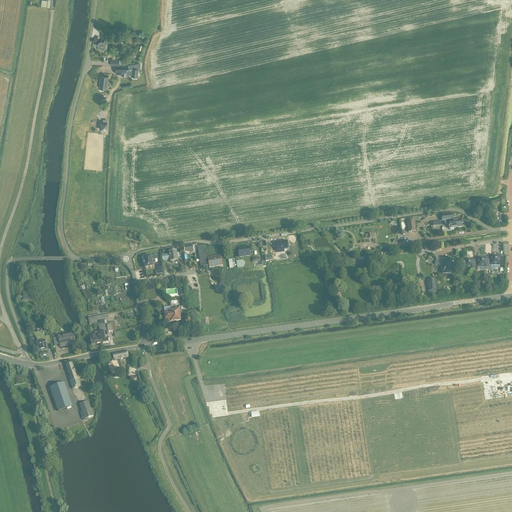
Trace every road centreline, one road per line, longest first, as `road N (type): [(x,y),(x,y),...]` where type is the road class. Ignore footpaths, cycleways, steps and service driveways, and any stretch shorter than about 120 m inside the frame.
road 1 (tertiary): [(146,347),(511,296)]
road 2 (unclassified): [(135,282),(127,258),(73,258),(62,234),(69,131),(95,0)]
road 3 (track): [(487,380),(214,415),(200,381)]
